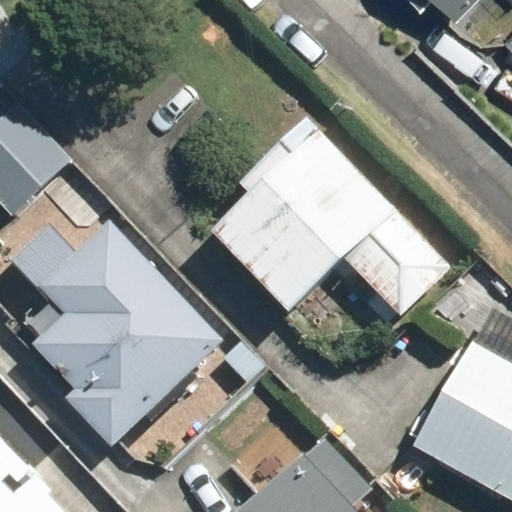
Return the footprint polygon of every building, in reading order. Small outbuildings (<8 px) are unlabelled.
[(209,209),(299,305),(353,254),(406,310),(457,262),(314,111),(209,209)] [(41,196),(0,152),(0,201),(17,219),(41,196)] [(68,388),(115,437),(229,330),(113,207),(78,240),(53,213),(15,248),(66,303),(35,332),(78,378),(68,388)] [(417,430),(511,484),(511,350),(475,330),(417,430)] [(0,511),(10,511),(49,476),(0,424),(0,511)] [(258,511),(344,511),(308,470),(258,511)]
